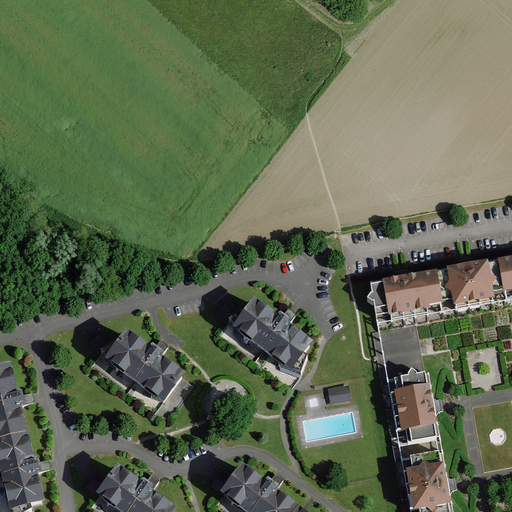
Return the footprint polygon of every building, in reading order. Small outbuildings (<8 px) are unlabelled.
[(511,255),(498,258),(507,309),(511,308),(511,255)] [(483,271),(440,278),(444,291),(440,295),(445,300),(449,314),(489,307),(487,293),(492,287),(484,285),(483,271)] [(389,286),(376,288),(368,290),(366,290),(368,301),(364,306),(370,309),(374,326),(428,317),(440,315),(432,278),(408,283),(404,279),(392,281),(389,286)] [(233,325),(292,369),(304,352),(313,340),(291,323),(283,317),(278,313),(255,296),(245,309),(233,325)] [(221,308),(229,320),(230,319),(239,310),(230,301),(225,304),(221,308)] [(233,325),(245,309),(242,307),(239,310),(230,319),(233,325)] [(283,317),(291,323),(297,315),(294,313),(293,311),(291,310),(289,309),(283,317)] [(301,372),(292,369),(233,325),(230,319),(229,320),(218,334),(291,388),(299,375),(301,372)] [(171,403),(188,384),(193,375),(168,349),(165,347),(160,343),(142,334),(135,329),(120,347),(116,344),(106,337),(103,335),(100,337),(98,339),(93,343),(91,344),(110,355),(116,359),(171,403)] [(308,354),(304,352),(292,369),(301,372),(308,354)] [(116,359),(110,355),(91,368),(166,424),(194,387),(188,384),(171,403),(116,359)] [(0,445),(37,436),(29,406),(34,405),(33,399),(32,395),(27,396),(19,365),(0,369),(0,445)] [(405,437),(407,449),(435,444),(431,421),(430,414),(428,404),(427,397),(424,379),(413,381),(412,379),(407,376),(404,381),(405,383),(397,384),(398,395),(390,397),(397,438),(405,437)] [(349,385),(328,389),(331,405),(352,401),(349,385)] [(37,436),(0,445),(0,456),(13,510),(31,507),(41,504),(53,503),(46,472),(51,471),(49,466),(48,461),(44,462),(37,436)] [(0,511),(32,511),(33,511),(31,507),(13,510),(0,456),(0,511)] [(409,476),(401,477),(407,511),(446,511),(444,499),(443,494),(441,483),(440,479),(436,457),(406,462),(409,476)] [(254,511),(302,511),(307,506),(280,485),(283,481),(278,478),(275,475),(271,479),(243,462),(228,479),(221,474),(218,478),(215,482),(223,489),(254,511)] [(94,487),(103,493),(128,511),(181,511),(184,509),(155,486),(158,482),(157,481),(154,479),(152,478),(150,476),(147,480),(125,463),(108,483),(96,474),(95,476),(91,480),(89,484),(94,487)] [(254,511),(223,489),(215,506),(222,511),(254,511)] [(128,511),(103,493),(92,507),(98,511),(128,511)]
